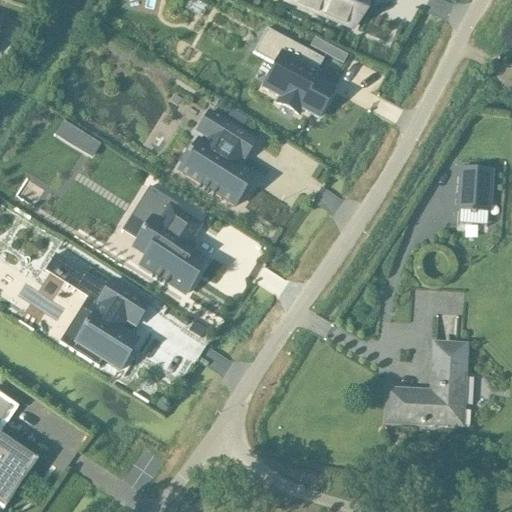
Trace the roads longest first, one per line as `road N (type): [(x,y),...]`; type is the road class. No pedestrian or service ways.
road 1 (unclassified): [(215,434),(402,150),(481,0)]
road 2 (unclassified): [(356,511),(271,479),(215,434)]
